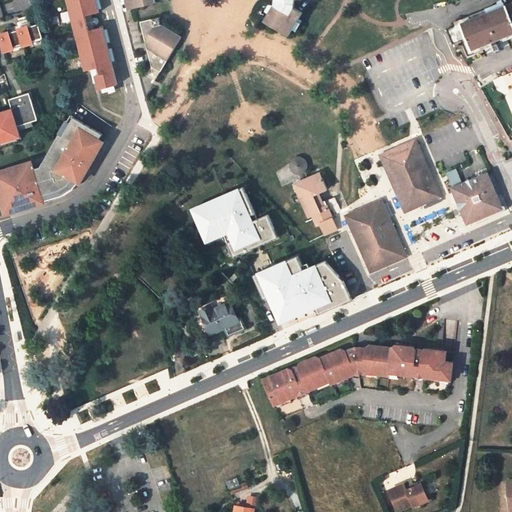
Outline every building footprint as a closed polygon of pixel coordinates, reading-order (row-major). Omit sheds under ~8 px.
[(67,0),(85,71),(91,69),(99,67),(101,74),(95,75),(99,90),(118,84),(112,61),(109,50),(107,42),(104,31),(103,27),(93,29),(93,25),(89,26),(87,19),(91,18),(90,15),(99,12),(98,9),(96,0),(67,0)] [(126,0),(129,9),(155,3),(154,0),(126,0)] [(290,0),(291,3),(286,12),(274,5),(270,13),(264,22),(288,36),(302,12),(294,6),(295,0),(290,0)] [(291,3),(275,0),(274,5),(286,12),(291,3)] [(511,1),(460,23),(470,48),(511,31),(511,21),(511,18),(511,17),(511,1)] [(271,4),(266,11),(270,13),(274,5),(271,4)] [(97,18),(96,17),(91,18),(87,19),(89,26),(93,25),(98,24),(99,22),(98,20),(97,18)] [(160,72),(181,36),(161,24),(159,17),(152,20),(141,22),(152,67),(160,72)] [(32,42),(44,38),(39,24),(29,27),(29,26),(19,29),(19,30),(10,33),(10,32),(0,34),(0,36),(5,53),(13,50),(12,48),(24,45),(24,47),(32,44),(32,42)] [(91,69),(93,76),(95,75),(101,74),(99,67),(91,69)] [(152,67),(147,75),(155,79),(160,72),(152,67)] [(33,100),(31,93),(28,94),(29,98),(24,99),(23,96),(20,97),(22,103),(33,100)] [(0,115),(0,142),(1,142),(0,140),(21,134),(19,127),(39,120),(33,100),(22,103),(20,97),(10,99),(14,111),(0,115)] [(64,136),(75,117),(72,115),(61,134),(64,136)] [(88,172),(98,155),(94,152),(103,136),(104,134),(75,117),(64,136),(61,134),(52,150),(56,153),(49,165),(45,163),(43,167),(36,169),(34,162),(24,165),(26,169),(12,173),(11,169),(0,172),(0,204),(3,203),(7,202),(11,214),(46,203),(45,198),(50,196),(49,191),(48,189),(60,185),(61,187),(64,196),(75,189),(83,180),(84,179),(80,177),(85,170),(88,172)] [(98,155),(107,138),(103,136),(94,152),(98,155)] [(440,195),(416,139),(383,153),(404,201),(416,196),(420,204),(440,195)] [(49,165),(56,153),(52,150),(45,163),(49,165)] [(383,153),(379,155),(400,202),(404,201),(383,153)] [(325,205),(318,192),(325,189),(318,173),(306,178),(303,171),(305,169),(305,168),(305,166),(305,164),(304,161),(302,160),(300,159),(298,159),(295,160),(293,161),(292,162),(292,164),(291,166),(292,169),(293,171),(295,172),(297,173),(299,173),(302,180),(301,180),(300,178),(293,181),(292,184),(295,191),(297,190),(310,219),(314,218),(316,224),(319,222),(324,234),(337,228),(327,204),(325,205)] [(26,169),(24,165),(11,169),(12,173),(26,169)] [(496,191),(488,172),(452,187),(467,222),(486,214),(496,191)] [(64,196),(61,187),(49,191),(50,196),(45,198),(46,203),(54,200),(64,196)] [(258,219),(253,220),(251,216),(256,214),(246,193),(242,195),(239,189),(197,207),(201,216),(196,218),(203,233),(207,231),(211,240),(224,235),(233,257),(274,239),(270,230),(274,228),(268,214),(258,219)] [(496,191),(486,214),(502,207),(496,191)] [(400,202),(404,211),(420,204),(416,196),(404,201),(400,202)] [(405,251),(382,198),(378,200),(401,253),(405,251)] [(401,253),(378,200),(345,214),(368,267),(401,253)] [(11,214),(7,202),(3,203),(7,215),(11,214)] [(192,209),(196,218),(201,216),(197,207),(192,209)] [(270,230),(274,239),(278,237),(274,228),(270,230)] [(207,231),(203,233),(206,242),(211,240),(207,231)] [(370,272),(407,256),(405,251),(401,253),(368,267),(370,272)] [(344,279),(326,260),(305,270),(298,255),(253,275),(264,299),(269,297),(280,323),(321,305),(324,311),(352,299),(344,279)] [(236,318),(227,296),(194,310),(198,318),(203,316),(211,333),(227,326),(230,333),(245,326),(241,316),(236,318)] [(198,318),(195,319),(199,331),(208,328),(203,316),(198,318)] [(289,368),(262,379),(273,404),(282,400),(284,403),(323,387),(321,384),(330,380),(331,383),(341,379),(342,382),(361,374),(379,376),(379,371),(390,373),(390,369),(440,380),(440,376),(451,378),(453,363),(447,352),(427,349),(424,352),(421,349),(417,351),(414,348),(397,345),(393,348),(370,345),(365,348),(366,349),(356,348),(346,352),(345,351),(342,349),(321,357),(317,356),(300,363),(299,367),(295,367),(292,370),(289,368)] [(406,484),(391,490),(400,511),(414,506),(415,508),(434,501),(426,481),(407,489),(406,484)] [(244,486),(231,491),(232,495),(245,490),(244,486)] [(258,499),(249,497),(248,507),(254,508),(256,509),(258,499)]
